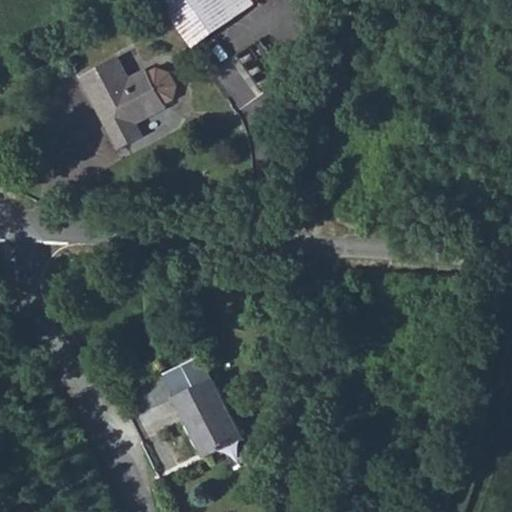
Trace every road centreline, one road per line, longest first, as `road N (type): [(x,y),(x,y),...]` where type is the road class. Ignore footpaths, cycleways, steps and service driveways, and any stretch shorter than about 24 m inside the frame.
road 1 (track): [(285,511),(303,370),(302,241),(347,0)]
road 2 (unclassified): [(511,263),(302,241),(0,237)]
road 3 (unclassified): [(146,511),(0,237)]
